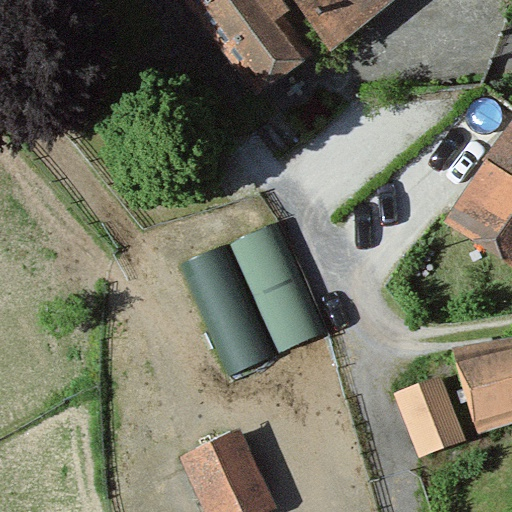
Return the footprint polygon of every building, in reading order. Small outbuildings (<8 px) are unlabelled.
[(217,0),(270,78),(317,46),(285,0),(347,0),(358,15),(381,0),(217,0)] [(511,154),(454,226),(511,272),(511,154)] [(281,214),(195,253),(244,363),(330,325),(281,214)] [(511,363),(464,376),(479,431),(511,422),(511,363)] [(441,382),(398,398),(421,458),(464,442),(441,382)] [(238,439),(185,464),(207,511),(270,511),(272,511),(238,439)]
